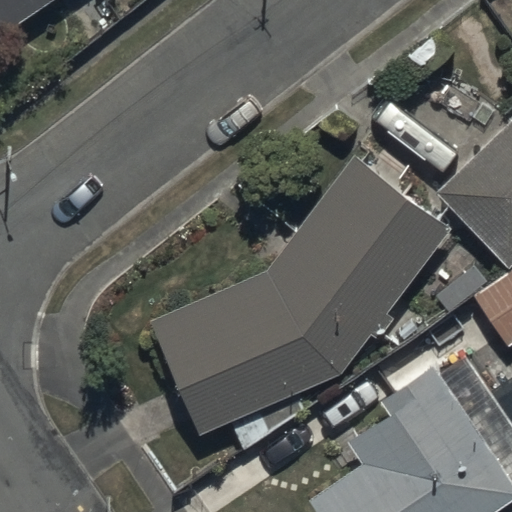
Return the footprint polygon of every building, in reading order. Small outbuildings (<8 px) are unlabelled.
[(0,0),(0,14),(5,21),(36,0),(0,0)] [(511,108),(438,180),(510,255),(511,252),(511,108)] [(270,259),(150,304),(204,424),(344,362),(449,212),(351,144),(270,259)] [(511,261),(474,287),(508,338),(511,335),(511,261)] [(365,448),(311,485),(328,511),(477,511),(511,489),(511,460),(438,353),(387,389),(392,396),(349,426),(365,448)]
